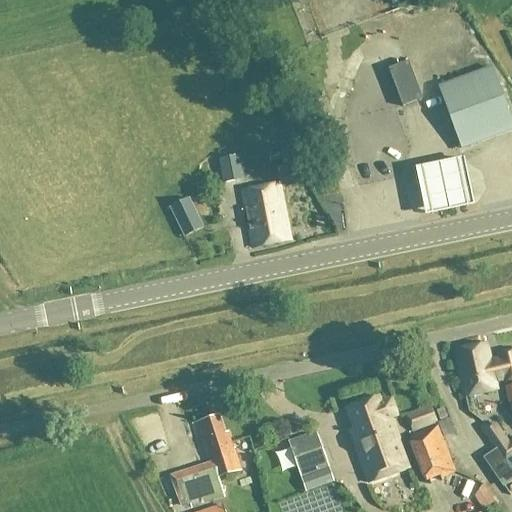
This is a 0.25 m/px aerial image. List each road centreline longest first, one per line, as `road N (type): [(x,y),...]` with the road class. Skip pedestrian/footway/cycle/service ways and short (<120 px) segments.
road 1 (residential): [(0,434),(511,325)]
road 2 (tertiary): [(0,327),(511,221)]
